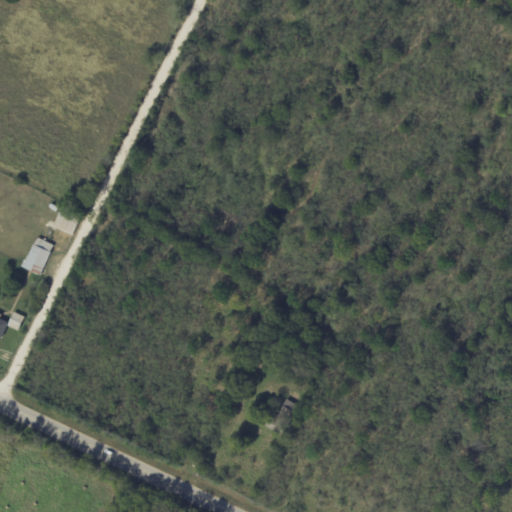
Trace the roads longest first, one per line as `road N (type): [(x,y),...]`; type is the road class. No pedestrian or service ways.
road 1 (residential): [(206,0),(7,398)]
road 2 (tertiary): [(236,511),(0,394)]
